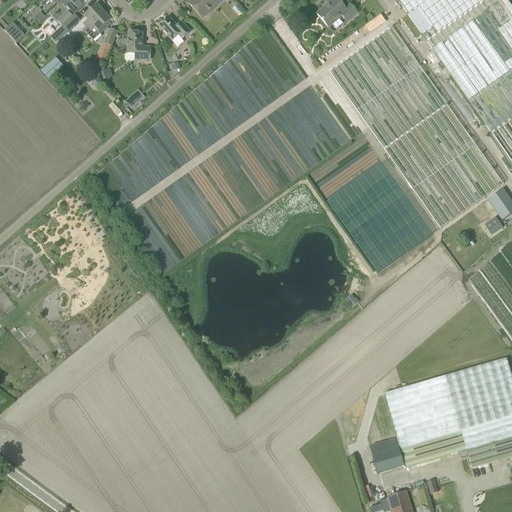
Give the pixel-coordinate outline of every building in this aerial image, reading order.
[(82,0),(68,0),(71,3),(66,7),(72,14),(82,6),(79,3),(82,0)] [(223,0),(222,0),(194,0),(189,5),(201,18),(212,8),(213,9),(223,0)] [(357,13),(350,5),(345,10),(336,0),(333,0),(317,15),(328,28),(341,17),(346,23),(357,13)] [(422,36),(450,76),(511,31),(511,8),(506,0),(396,0),(408,16),(418,9),(432,29),(422,36)] [(86,29),(104,13),(97,5),(83,17),(87,21),(83,25),(86,29)] [(418,9),(408,16),(401,21),(415,40),(422,36),(432,29),(418,9)] [(57,31),(62,26),(72,18),(67,12),(52,26),(57,31)] [(110,26),(108,24),(111,21),(109,19),(110,18),(106,13),(104,14),(104,13),(86,29),(83,31),(93,42),(109,27),(108,27),(110,26)] [(74,16),(72,18),(62,26),(67,32),(79,21),(74,16)] [(171,42),(172,42),(178,48),(184,43),(181,40),(189,33),(181,23),(177,27),(168,18),(158,27),(163,33),(163,34),(165,37),(166,36),(171,42)] [(12,24),(4,31),(15,45),(24,37),(12,24)] [(503,185),(468,137),(392,28),(328,73),(440,230),(503,185)] [(104,44),(111,47),(117,32),(110,29),(104,44)] [(511,31),(450,76),(485,126),(511,164),(511,31)] [(141,48),(142,34),(128,34),(128,41),(127,42),(126,47),(128,48),(127,48),(127,54),(125,56),(125,60),(127,62),(132,62),(134,61),(149,61),(150,48),(141,48)] [(56,60),(42,73),(49,80),(62,67),(56,60)] [(130,109),(144,97),(137,90),(124,102),(130,109)] [(511,204),(502,190),(487,201),(502,221),(511,214),(511,204)] [(384,395),(400,450),(511,416),(511,380),(506,359),(384,395)] [(511,416),(400,450),(374,457),(379,473),(405,466),(405,469),(466,451),(471,470),(511,458),(511,416)] [(426,483),(429,491),(437,488),(434,481),(426,483)] [(390,511),(411,511),(406,492),(387,499),(390,511)]
